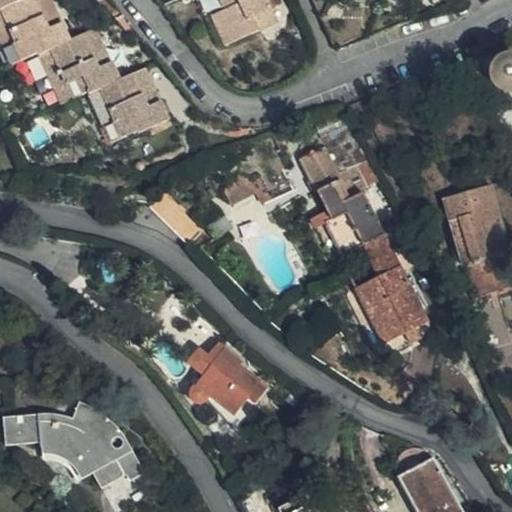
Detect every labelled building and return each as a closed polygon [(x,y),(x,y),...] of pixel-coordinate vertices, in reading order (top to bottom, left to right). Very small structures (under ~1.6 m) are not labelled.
[(35,57),(68,41),(59,23),(46,29),(33,0),(18,0),(0,8),(0,15),(13,43),(1,50),(8,65),(33,53),(35,57)] [(0,0),(0,8),(18,0),(0,0)] [(33,0),(46,29),(59,23),(48,0),(33,0)] [(207,16),(194,0),(163,0),(190,32),(207,16)] [(250,16),(268,7),(265,0),(233,0),(235,3),(223,10),(209,16),(223,46),(256,30),(250,16)] [(235,3),(233,0),(218,0),(223,10),(235,3)] [(275,22),(268,7),(250,16),(256,30),(275,22)] [(0,46),(1,50),(13,43),(0,15),(0,46)] [(95,68),(107,63),(91,30),(80,36),(95,68)] [(85,96),(115,81),(107,63),(95,68),(80,36),(68,41),(35,57),(50,89),(62,83),(69,99),(83,92),(85,96)] [(511,61),(501,64),(496,72),(497,83),(508,91),(511,89),(511,61)] [(143,69),(131,75),(145,106),(157,100),(143,69)] [(145,106),(131,75),(115,81),(85,96),(100,127),(111,121),(118,136),(135,128),(138,131),(166,118),(157,100),(145,106)] [(57,104),(69,99),(62,83),(50,89),(57,104)] [(388,119),(382,108),(366,117),(371,128),(388,119)] [(111,121),(100,127),(107,141),(118,136),(111,121)] [(365,248),(373,263),(393,252),(364,194),(362,195),(359,191),(374,184),(363,164),(347,172),(331,143),(304,157),(333,219),(328,223),(345,256),(365,248)] [(493,226),(500,224),(490,187),(488,187),(449,197),(455,220),(450,221),(462,266),(473,264),(479,285),(494,282),(496,289),(511,285),(511,280),(505,254),(500,255),(493,226)] [(206,233),(165,192),(148,208),(188,250),(206,233)] [(455,220),(449,197),(444,199),(450,221),(455,220)] [(508,253),(500,224),(493,226),(500,255),(505,254),(508,253)] [(426,264),(414,242),(393,252),(373,263),(380,279),(357,290),(384,345),(428,324),(404,274),(426,264)] [(473,264),(462,266),(472,302),(511,291),(511,285),(496,289),(494,282),(479,285),(473,264)] [(266,390),(239,370),(239,365),(215,347),(205,360),(212,365),(191,393),(189,398),(189,402),(192,406),(195,407),(201,407),(204,405),(213,394),(238,416),(250,401),(254,405),(266,390)] [(116,432),(103,420),(91,434),(81,426),(87,417),(71,410),(67,420),(47,417),(12,421),(16,443),(37,440),(39,450),(70,456),(79,462),(92,485),(93,485),(114,471),(122,479),(139,468),(125,445),(111,454),(103,445),(116,432)] [(91,434),(103,420),(91,410),(87,417),(81,426),(91,434)] [(398,477),(399,478),(432,461),(431,459),(430,458),(429,458),(429,456),(427,455),(426,454),(425,453),(424,453),(422,452),(420,451),(418,451),(415,451),(413,451),(411,451),(410,452),(409,453),(408,453),(406,454),(404,455),(403,456),(402,457),(400,459),(399,460),(398,462),(398,464),(398,465),(397,467),(397,469),(397,471),(397,473),(397,475),(398,477)] [(311,511),(303,496),(277,509),(258,475),(236,504),(240,511),(311,511)]
